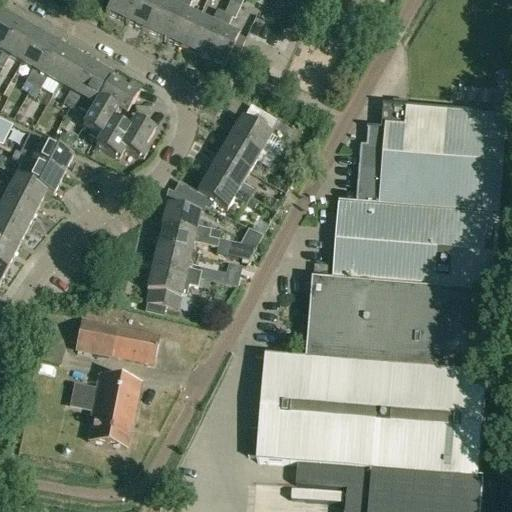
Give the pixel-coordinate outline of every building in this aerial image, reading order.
[(111,0),(105,15),(125,24),(136,0),(111,0)] [(136,0),(125,24),(145,33),(159,1),(156,0),(136,0)] [(145,33),(164,42),(179,10),(183,0),(174,0),(171,7),(159,1),(145,33)] [(164,42),(184,51),(199,19),(187,14),(192,0),(183,0),(179,10),(164,42)] [(241,7),(230,3),(224,16),(204,60),(224,69),(230,55),(237,59),(245,43),(237,40),(238,38),(226,32),(232,21),(234,22),(241,7)] [(211,25),(199,19),(184,51),(204,60),(224,16),(216,12),(211,25)] [(0,56),(18,26),(0,15),(0,56)] [(37,36),(18,25),(18,26),(0,56),(0,73),(8,60),(20,67),(37,36)] [(24,85),(31,90),(56,47),(37,36),(20,67),(31,73),(24,85)] [(46,82),(57,88),(75,58),(56,47),(31,90),(39,94),(46,82)] [(62,107),(69,111),(94,69),(75,58),(57,88),(69,95),(62,107)] [(84,103),(94,109),(95,110),(109,85),(110,85),(113,80),(94,69),(69,111),(77,115),(84,103)] [(136,122),(148,118),(146,112),(131,116),(129,121),(126,119),(136,100),(110,85),(109,85),(95,110),(94,109),(82,130),(100,141),(95,150),(114,161),(119,152),(137,162),(154,134),(135,123),(136,122)] [(268,362),(260,466),(298,469),(297,489),(348,494),(346,511),(484,511),(487,483),(481,483),(488,380),(487,380),(493,300),(507,118),(384,108),(382,131),(373,131),(369,130),(367,148),(361,147),(357,206),(340,205),(334,285),(314,283),(308,365),(268,362)] [(251,109),(244,121),(241,120),(229,139),(272,164),(276,157),(281,150),(279,143),(271,138),(269,136),(276,124),(251,109)] [(28,137),(19,156),(18,157),(62,179),(72,159),(28,137)] [(229,139),(218,158),(249,176),(255,164),(268,172),(272,164),(229,139)] [(20,167),(14,179),(52,199),(62,179),(18,157),(14,155),(10,162),(20,167)] [(218,158),(207,176),(250,201),(254,194),(242,187),(249,176),(218,158)] [(245,209),(250,201),(207,176),(191,204),(209,213),(214,206),(226,214),(233,201),(245,209)] [(45,195),(14,179),(7,191),(0,187),(0,196),(36,214),(45,195)] [(189,203),(167,192),(163,207),(166,208),(160,230),(161,230),(218,243),(219,235),(196,229),(199,216),(187,213),(189,203)] [(35,215),(0,197),(0,205),(0,206),(0,205),(0,220),(26,234),(35,215)] [(0,244),(16,253),(26,234),(0,220),(0,244)] [(160,230),(156,251),(190,259),(192,246),(216,251),(218,243),(161,230),(160,230)] [(16,253),(0,244),(0,269),(6,272),(16,253)] [(156,251),(151,272),(199,283),(201,275),(187,272),(190,259),(156,251)] [(186,300),(188,290),(197,292),(199,283),(151,272),(146,294),(150,295),(147,308),(177,315),(181,299),(186,300)] [(201,275),(199,283),(210,286),(212,275),(201,273),(201,275)] [(232,286),(245,292),(250,280),(237,274),(232,286)] [(154,368),(159,339),(82,324),(77,353),(154,368)] [(132,427),(141,385),(100,377),(92,419),(93,419),(89,444),(126,451),(131,427),(132,427)]
